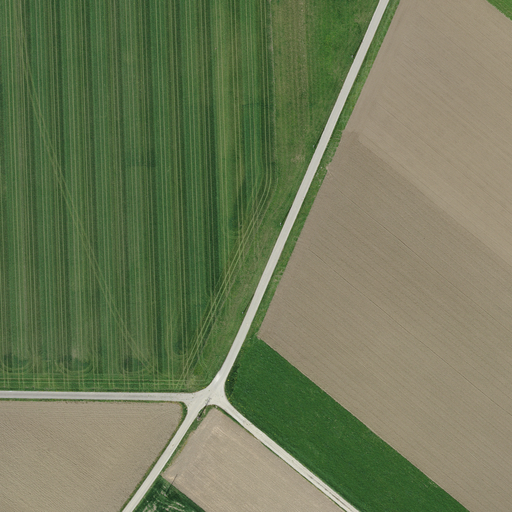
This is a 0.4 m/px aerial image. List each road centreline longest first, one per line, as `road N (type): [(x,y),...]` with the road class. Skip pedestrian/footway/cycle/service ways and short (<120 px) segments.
road 1 (track): [(384,0),(228,364),(123,511)]
road 2 (track): [(0,394),(206,397),(353,511)]
